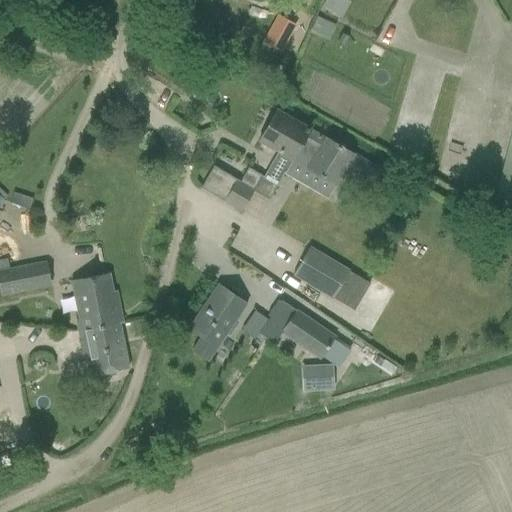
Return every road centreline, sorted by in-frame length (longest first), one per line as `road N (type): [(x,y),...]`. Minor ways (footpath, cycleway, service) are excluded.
road 1 (unclassified): [(33,495),(103,444),(134,395),(182,185),(171,131),(127,88),(124,30),(137,0)]
road 2 (track): [(0,40),(122,62)]
